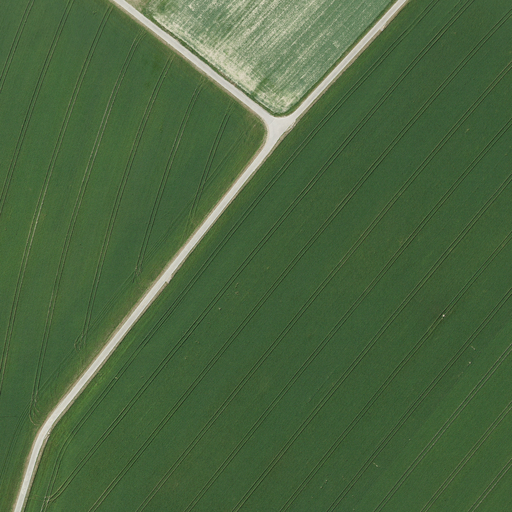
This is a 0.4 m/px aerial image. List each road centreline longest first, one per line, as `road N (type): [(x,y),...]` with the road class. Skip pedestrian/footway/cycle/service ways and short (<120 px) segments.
road 1 (track): [(15,511),(54,410),(122,319),(245,167),(399,0)]
road 2 (track): [(122,0),(282,127)]
